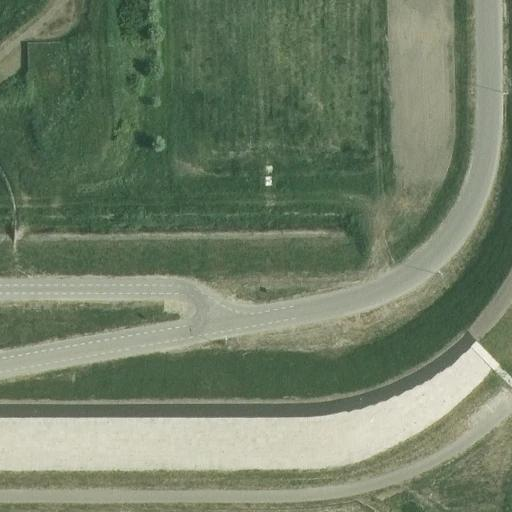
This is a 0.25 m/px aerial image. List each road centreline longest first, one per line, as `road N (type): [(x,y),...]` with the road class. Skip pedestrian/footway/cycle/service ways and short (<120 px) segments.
road 1 (tertiary): [(223,324),(400,279),(467,216),(487,147),(485,0)]
road 2 (unclassified): [(0,290),(189,291),(223,324)]
road 3 (tertiary): [(0,365),(223,324)]
road 4 (unclassified): [(511,402),(468,440),(331,511)]
